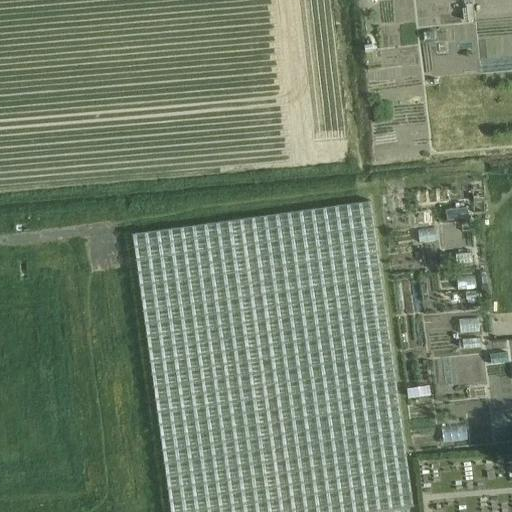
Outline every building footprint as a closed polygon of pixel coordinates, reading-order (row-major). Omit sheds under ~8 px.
[(463,12),(489,11),(489,0),(463,1),(463,12)] [(486,199),(465,199),(466,213),(486,213),(486,199)] [(408,511),(408,507),(412,506),(370,201),(132,233),(170,511),(408,511)] [(444,202),(444,216),(464,215),(463,202),(444,202)] [(477,342),(498,339),(497,329),(476,332),(477,342)] [(504,389),(503,377),(485,377),(485,389),(504,389)] [(462,437),(479,435),(477,425),(461,427),(462,437)]
